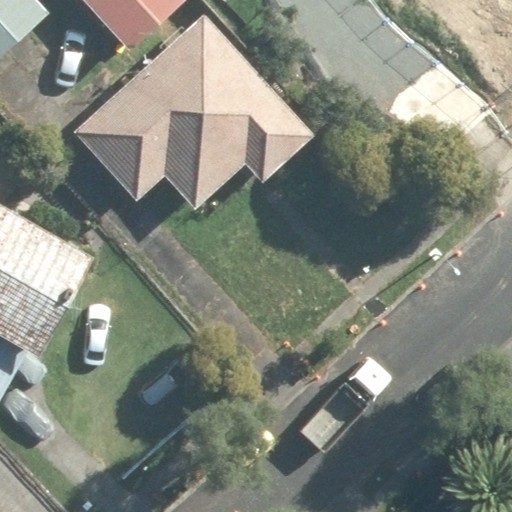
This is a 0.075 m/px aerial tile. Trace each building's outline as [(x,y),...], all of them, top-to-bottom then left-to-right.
[(0,0),(0,56),(46,10),(35,0),(0,0)] [(181,0),(77,0),(128,52),(181,0)] [(135,202),(161,179),(189,211),(240,166),(253,181),(309,133),(202,11),(70,128),(135,202)] [(500,112),(441,53),(385,110),(444,168),(500,112)] [(0,394),(26,351),(32,355),(90,257),(0,203),(0,394)]
